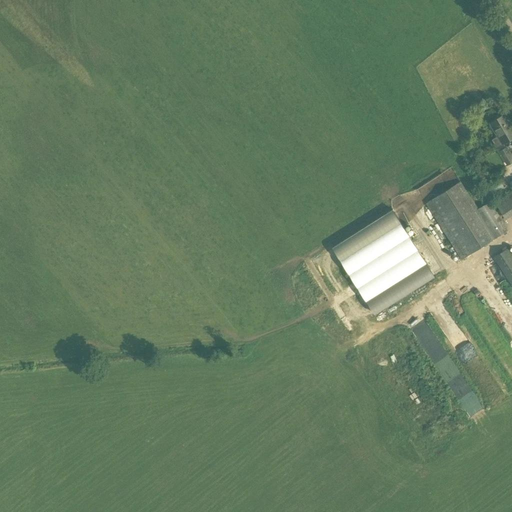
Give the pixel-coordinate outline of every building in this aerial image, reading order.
[(503,144),(511,138),(511,125),(505,114),(490,122),(503,144)] [(497,136),(492,139),(497,147),(502,144),(497,136)] [(507,165),(511,162),(511,153),(508,146),(498,151),(507,165)] [(499,178),(482,189),(488,199),(505,188),(499,178)] [(463,260),(508,230),(489,201),(478,209),(478,208),(460,181),(426,204),(463,260)] [(511,215),(511,211),(503,197),(495,203),(506,219),(511,215)] [(375,313),(435,276),(393,209),(392,209),(333,246),(375,313)] [(511,253),(508,247),(493,256),(511,286),(511,253)] [(511,315),(503,320),(511,339),(511,315)] [(461,378),(451,385),(458,394),(468,387),(461,378)]
